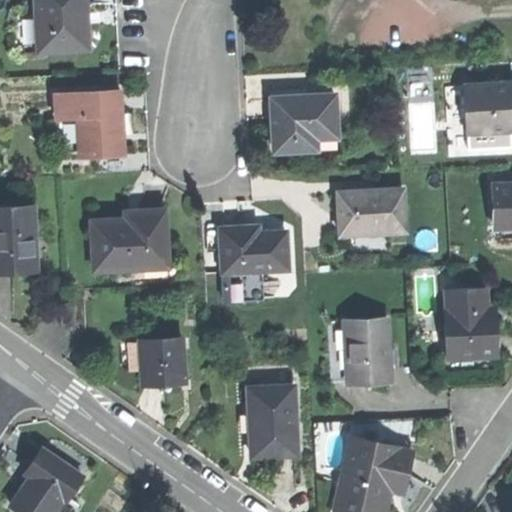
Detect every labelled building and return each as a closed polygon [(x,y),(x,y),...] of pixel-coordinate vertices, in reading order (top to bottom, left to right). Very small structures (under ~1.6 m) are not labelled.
[(90,0),(38,0),(41,51),(86,49),(85,26),(84,12),(91,12),(90,0)] [(511,82),(466,86),(469,131),(511,128),(511,82)] [(123,90),(56,93),(58,118),(79,117),(81,154),(126,152),(124,121),(123,90)] [(274,124),(275,151),(318,149),(317,139),(338,138),(336,94),(273,98),(274,124)] [(494,227),(511,226),(511,185),(493,186),(494,227)] [(341,214),(341,233),(407,230),(405,189),(339,192),(341,214)] [(0,270),(40,268),(36,205),(0,206),(0,270)] [(95,221),(97,270),(169,267),(167,209),(149,210),(130,211),(130,219),(95,221)] [(222,228),(225,285),(264,283),(264,269),(288,268),(286,232),(261,233),(246,233),(245,227),(222,228)] [(489,287),(450,289),(451,309),(447,309),(450,357),(501,354),(499,333),(498,306),(490,306),(489,287)] [(64,303),(64,327),(79,327),(79,303),(64,303)] [(349,383),(390,380),(389,360),(387,319),(346,322),(349,383)] [(144,339),(146,383),(166,383),(186,382),(184,338),(144,339)] [(452,360),(453,371),(482,370),(481,359),(452,360)] [(274,453),(297,453),(296,385),(251,386),(252,414),(246,414),(246,431),(252,431),(253,454),(274,453)] [(353,439),(338,510),(348,511),(384,511),(390,488),(398,489),(401,474),(406,450),(353,439)] [(10,504),(21,511),(51,511),(62,497),(66,500),(84,474),(43,446),(26,471),(30,474),(20,488),(10,504)]
